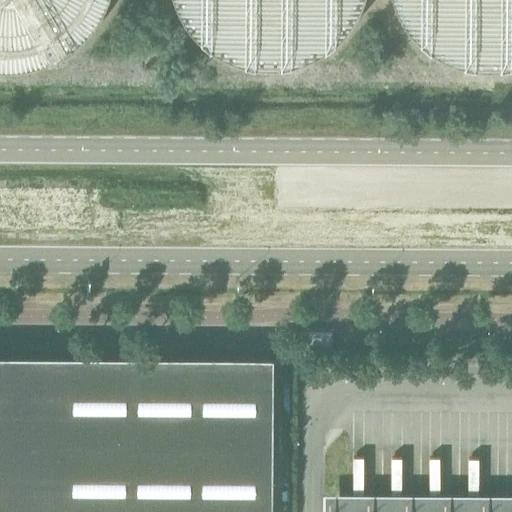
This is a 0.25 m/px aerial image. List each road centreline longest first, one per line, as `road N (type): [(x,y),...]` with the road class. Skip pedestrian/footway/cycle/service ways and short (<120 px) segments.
road 1 (secondary): [(511,155),(0,150)]
road 2 (secondary): [(0,261),(511,263)]
